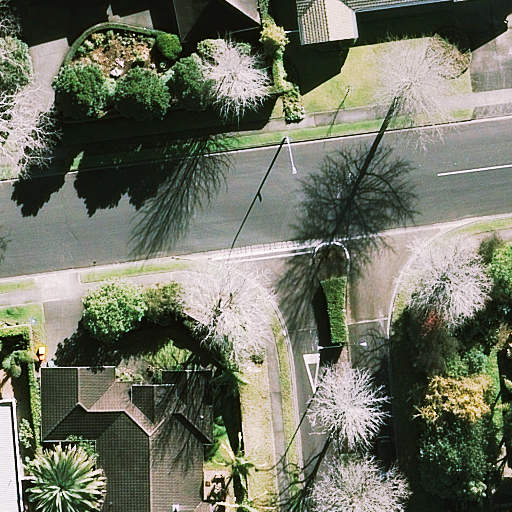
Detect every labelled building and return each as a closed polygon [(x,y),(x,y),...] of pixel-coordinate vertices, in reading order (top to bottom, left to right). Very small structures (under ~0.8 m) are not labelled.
[(174,0),(182,37),(260,22),(255,0),(174,0)] [(291,0),(295,41),(356,35),(353,9),(437,0),(291,0)] [(115,367),(43,369),(44,439),(97,438),(98,511),(225,511),(225,505),(203,506),(201,439),(214,438),(213,372),(115,374),(115,367)] [(0,511),(21,511),(16,401),(0,401),(0,511)] [(511,511),(511,447),(486,450),(492,509),(508,507),(508,511),(511,511)] [(91,511),(92,497),(52,497),(52,511),(91,511)]
